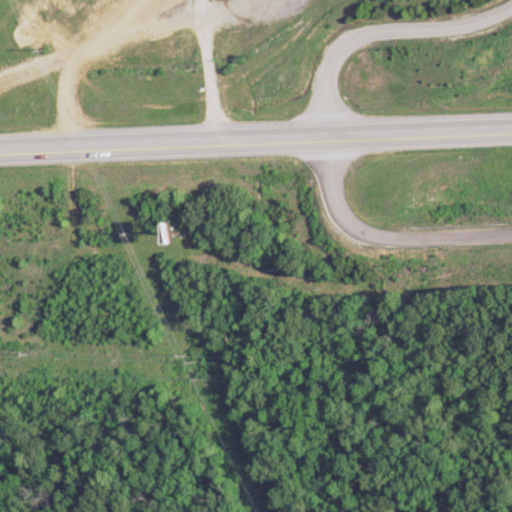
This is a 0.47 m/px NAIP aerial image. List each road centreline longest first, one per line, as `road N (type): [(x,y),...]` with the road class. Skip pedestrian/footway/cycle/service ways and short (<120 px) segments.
road 1 (primary): [(0,148),(511,127)]
road 2 (residential): [(326,135),(327,66),(346,42),(387,29),(450,26),(511,0)]
road 3 (residential): [(511,233),(414,239),(353,224),(339,207),(326,135)]
